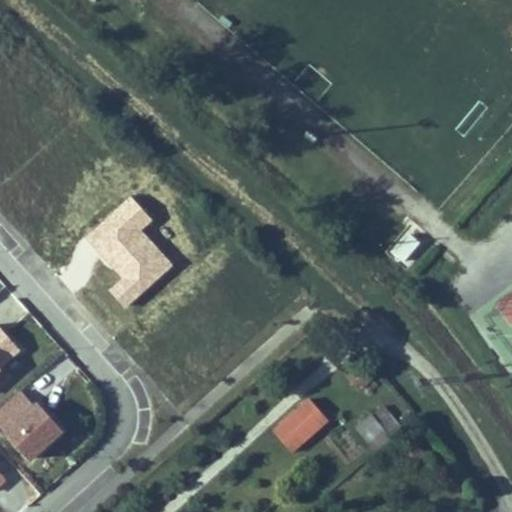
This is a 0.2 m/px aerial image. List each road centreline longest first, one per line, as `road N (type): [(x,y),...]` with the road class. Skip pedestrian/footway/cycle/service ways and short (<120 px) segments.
road 1 (track): [(22,0),(381,323)]
road 2 (residential): [(43,511),(114,446),(126,401),(0,258)]
